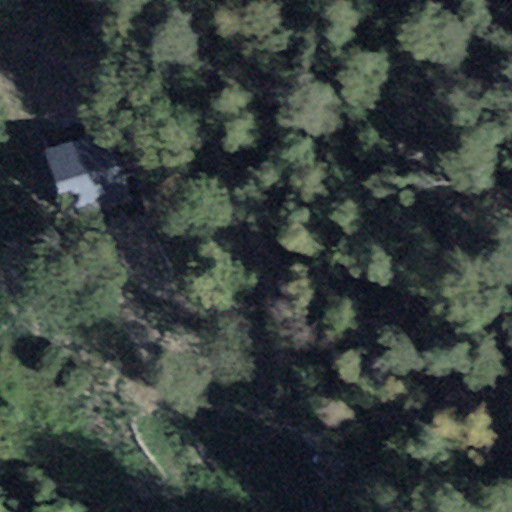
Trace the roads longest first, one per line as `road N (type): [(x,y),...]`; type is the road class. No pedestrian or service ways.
road 1 (track): [(187,358),(241,456),(276,462),(287,438),(144,0)]
road 2 (track): [(99,247),(187,358)]
